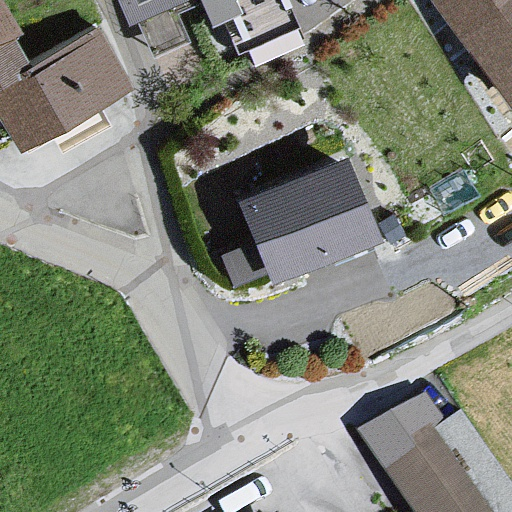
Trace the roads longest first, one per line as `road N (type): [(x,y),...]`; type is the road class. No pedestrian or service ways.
road 1 (residential): [(0,219),(158,290),(183,313),(218,382),(274,413)]
road 2 (residential): [(274,413),(345,401),(511,308)]
road 3 (residential): [(115,511),(274,413)]
